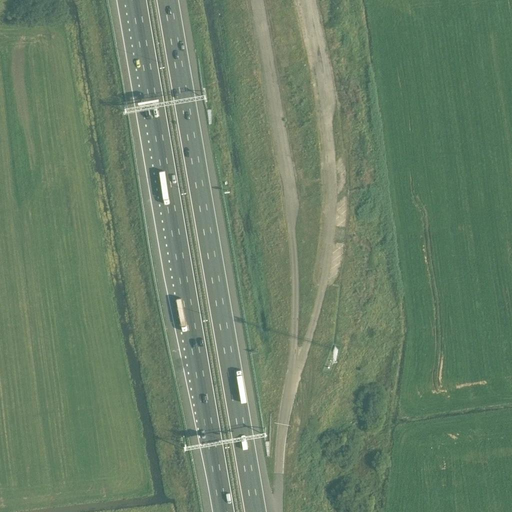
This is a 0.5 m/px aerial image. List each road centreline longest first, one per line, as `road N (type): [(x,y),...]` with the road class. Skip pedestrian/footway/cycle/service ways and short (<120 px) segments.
road 1 (motorway): [(255,511),(168,0)]
road 2 (motorway): [(135,0),(221,511)]
